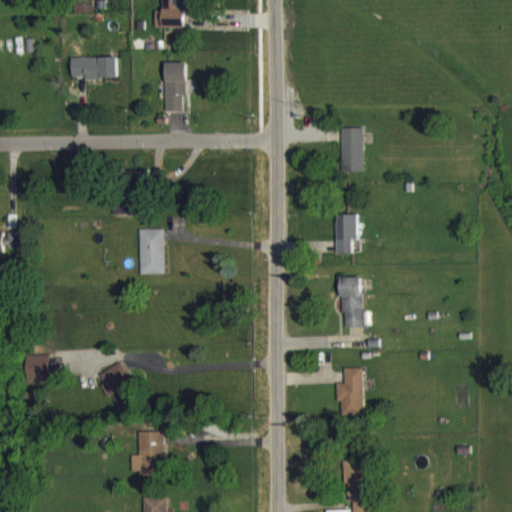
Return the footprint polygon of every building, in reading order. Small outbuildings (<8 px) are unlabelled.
[(156,38),(185,38),(186,5),(163,5),(163,21),(156,21),(156,38)] [(72,68),(73,87),(86,87),(86,90),(118,90),(118,68),(72,68)] [(165,74),(166,122),(185,122),(184,107),(188,106),(187,73),(165,74)] [(342,183),(364,182),(364,139),(341,139),(342,183)] [(141,225),(140,210),(115,211),(115,225),(141,225)] [(337,264),(353,264),(353,251),(358,251),(358,225),(337,225),(337,264)] [(140,241),(141,285),(166,284),(165,240),(140,241)] [(5,257),(16,258),(18,245),(7,243),(5,257)] [(364,338),(363,288),(342,288),(343,338),(364,338)] [(28,393),(51,393),(51,366),(28,366),(28,393)] [(100,385),(105,393),(103,394),(121,424),(141,413),(118,374),(100,385)] [(364,378),(345,379),(346,394),(338,394),(338,413),(343,413),(343,427),(366,426),(364,378)] [(133,486),(163,485),(163,472),(162,443),(140,444),(141,466),(133,466),(133,486)] [(344,471),(344,494),(349,494),(349,511),(370,511),(371,471),(344,471)]
